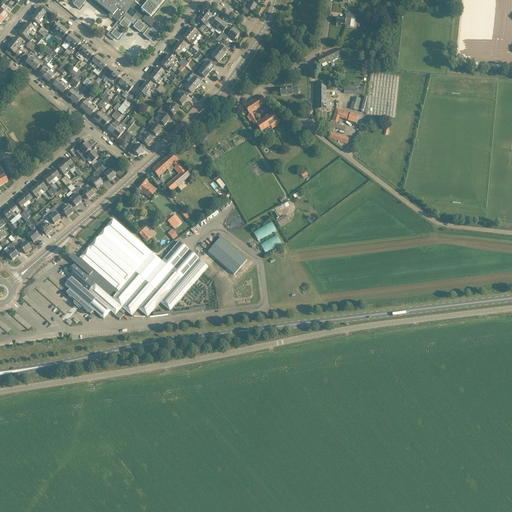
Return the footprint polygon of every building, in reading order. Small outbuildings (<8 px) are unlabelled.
[(74,0),(72,2),(74,4),(73,5),(79,10),(86,0),(93,0),(112,16),(111,18),(117,23),(107,35),(114,41),(116,38),(117,40),(123,33),(122,32),(124,29),(125,30),(131,24),(134,26),(133,27),(140,33),(141,32),(144,35),(143,36),(150,41),(157,33),(152,28),(156,23),(150,18),(164,0),(74,0)] [(256,6),(252,4),(250,3),(249,6),(245,5),(243,7),(252,13),(256,6)] [(39,9),(35,14),(41,19),(44,16),(46,18),(48,16),(39,9)] [(208,25),(214,18),(212,19),(210,17),(211,17),(205,12),(198,20),(206,27),(208,25)] [(31,19),(35,22),(40,26),(42,24),(39,22),(41,19),(35,14),(31,19)] [(336,24),(345,25),(344,26),(350,27),(352,19),(353,19),(354,15),(346,14),(345,18),(346,18),(346,20),(337,18),(336,24)] [(210,30),(211,28),(215,32),(217,29),(222,23),(216,19),(215,21),(213,19),(214,18),(208,25),(206,27),(207,27),(210,30)] [(222,23),(217,29),(221,33),(220,35),(219,35),(222,38),(228,31),(227,32),(225,30),(227,28),(222,23)] [(27,24),(23,28),(32,36),(34,33),(36,31),(31,27),(27,24)] [(50,33),(53,35),(55,37),(63,28),(58,24),(54,28),(50,33)] [(29,34),(32,36),(23,28),(19,33),(23,37),(28,41),(28,40),(30,42),(32,40),(27,36),(29,34)] [(63,28),(55,37),(58,34),(60,36),(58,39),(60,41),(64,36),(68,32),(63,28)] [(191,28),(187,33),(195,40),(197,37),(199,35),(195,31),(191,28)] [(228,31),(222,38),(225,35),(228,38),(230,36),(235,40),(239,34),(233,29),(230,32),(228,31)] [(196,40),(195,40),(187,33),(183,38),(187,41),(191,45),(192,45),(196,40)] [(67,50),(76,39),(71,35),(68,39),(63,44),(66,46),(68,48),(67,50)] [(11,43),(20,50),(24,46),(15,38),(11,43)] [(76,39),(67,50),(72,54),(73,52),(77,47),(81,43),(76,39)] [(176,46),(184,53),(186,50),(187,51),(189,49),(184,45),(180,41),(176,46)] [(20,50),(11,43),(7,48),(16,55),(20,50)] [(216,52),(222,58),(227,53),(226,52),(228,49),(228,50),(228,49),(223,45),(221,44),(219,46),(220,47),(216,52)] [(84,46),(77,55),(75,57),(80,61),(89,50),(84,46)] [(180,58),(182,56),(184,53),(176,46),(172,51),(176,54),(180,58)] [(343,56),(341,49),(334,52),(317,59),(320,66),(327,63),(327,64),(337,60),(337,58),(343,56)] [(82,63),(84,61),(86,63),(94,54),(89,50),(80,61),(82,63)] [(222,58),(216,52),(212,57),(209,54),(206,58),(215,65),(217,62),(218,63),(222,58)] [(30,67),(37,58),(35,56),(33,54),(25,63),(30,67)] [(165,60),(174,67),(176,65),(175,64),(177,61),(173,58),(169,55),(165,60)] [(92,67),(94,65),(97,67),(102,61),(97,57),(90,66),(92,67)] [(43,62),(40,60),(37,58),(30,67),(35,71),(43,62)] [(212,67),(215,65),(206,58),(203,61),(206,64),(203,68),(209,73),(214,68),(212,67)] [(169,71),(171,69),(172,70),(174,67),(165,60),(161,65),(165,68),(169,71)] [(97,72),(99,74),(100,74),(107,65),(102,61),(97,67),(100,69),(97,72)] [(44,78),(51,70),(48,67),(46,66),(42,71),(39,74),(44,78)] [(70,73),(75,77),(76,79),(81,73),(75,67),(70,73)] [(105,79),(108,81),(115,72),(110,68),(107,72),(101,78),(104,80),(105,79)] [(154,73),(162,80),(164,77),(166,75),(162,71),(158,68),(154,73)] [(196,69),(193,73),(201,80),(203,78),(205,79),(209,73),(203,68),(199,72),(196,69)] [(56,74),(54,72),(51,70),(44,78),(49,83),(52,79),(56,74)] [(115,72),(108,81),(113,85),(117,80),(120,76),(115,72)] [(343,72),(343,78),(346,78),(346,81),(352,81),(352,72),(343,72)] [(150,78),(154,81),(158,85),(160,82),(162,80),(154,73),(150,78)] [(193,73),(191,76),(193,78),(189,83),(196,89),(200,84),(199,83),(201,80),(193,73)] [(366,115),(395,117),(398,77),(394,84),(391,82),(391,80),(389,79),(389,77),(387,81),(390,83),(386,83),(386,80),(384,79),(385,78),(387,78),(387,75),(370,74),(368,97),(363,97),(362,110),(366,110),(366,115)] [(58,90),(63,83),(60,81),(62,79),(60,77),(56,82),(53,86),(58,90)] [(78,80),(76,79),(75,77),(69,83),(73,86),(78,80)] [(116,87),(118,89),(121,92),(128,83),(123,79),(116,87)] [(92,80),(91,82),(86,87),(89,89),(95,82),(92,80)] [(89,89),(91,91),(94,93),(93,91),(98,85),(95,82),(89,89)] [(143,87),(149,91),(151,89),(153,91),(155,88),(151,85),(147,82),(143,87)] [(68,84),(66,86),(63,83),(58,90),(63,94),(66,90),(70,85),(68,84)] [(128,83),(121,92),(123,94),(122,96),(124,98),(133,87),(128,83)] [(185,88),(184,87),(182,90),(188,96),(190,93),(191,94),(196,89),(189,83),(185,88)] [(317,84),(317,97),(330,97),(330,93),(327,93),(327,84),(322,84),(317,84)] [(139,91),(143,95),(147,98),(149,96),(147,94),(149,91),(143,87),(139,91)] [(66,97),(71,101),(79,92),(74,88),(66,97)] [(164,93),(158,88),(156,91),(163,96),(165,94),(164,93)] [(281,96),(292,96),(292,95),(298,95),(300,93),(300,90),(298,88),(292,89),(292,88),(280,89),(281,96)] [(186,98),(188,96),(182,90),(180,89),(177,93),(180,95),(176,100),(178,102),(182,106),(187,99),(186,98)] [(79,97),(77,95),(79,93),(79,92),(71,101),(76,105),(83,97),(81,95),(79,97)] [(127,99),(130,102),(136,95),(132,92),(127,99)] [(105,102),(108,105),(109,106),(112,102),(108,99),(110,97),(107,95),(103,100),(105,102)] [(248,115),(248,116),(246,117),(249,122),(252,121),(255,125),(260,132),(267,127),(269,130),(271,128),(271,129),(280,124),(272,113),(258,123),(251,113),(266,103),(261,96),(244,107),(249,114),(248,115)] [(330,110),(330,97),(317,97),(317,110),(322,110),(330,110)] [(167,111),(169,113),(173,116),(178,110),(174,106),(176,104),(177,105),(177,104),(170,98),(166,103),(170,107),(167,111)] [(80,108),(85,112),(92,104),(87,100),(80,108)] [(352,103),(350,109),(358,111),(359,105),(352,103)] [(97,108),(95,106),(92,104),(85,112),(90,117),(97,108)] [(158,121),(161,123),(164,126),(170,120),(165,116),(167,114),(168,115),(168,114),(161,108),(157,113),(162,117),(158,121)] [(337,109),(333,122),(331,121),(328,131),(331,132),(334,133),(337,123),(338,123),(340,118),(357,123),(359,116),(337,109)] [(94,120),(99,124),(106,115),(101,111),(94,120)] [(109,117),(106,115),(99,124),(104,128),(111,119),(109,117)] [(135,122),(133,119),(125,129),(127,131),(135,122)] [(160,125),(156,121),(153,119),(149,123),(153,127),(150,131),(152,133),(156,136),(161,130),(157,126),(158,124),(159,125),(160,125)] [(108,131),(112,135),(120,126),(117,123),(117,124),(115,122),(108,131)] [(123,128),(120,126),(112,135),(117,139),(125,130),(123,129),(123,128)] [(154,137),(146,131),(144,129),(140,133),(145,137),(141,141),(147,146),(152,140),(148,136),(150,134),(154,137)] [(347,145),(347,144),(349,139),(334,133),(331,132),(329,138),(336,141),(336,140),(346,144),(347,145)] [(131,139),(133,141),(131,143),(133,145),(129,149),(138,157),(144,150),(139,147),(141,144),(133,137),(131,139)] [(89,151),(91,149),(86,144),(80,149),(84,153),(80,156),(82,159),(86,156),(84,154),(89,151)] [(91,163),(91,164),(93,166),(97,162),(95,160),(98,158),(93,152),(91,154),(89,151),(84,154),(86,156),(82,159),(84,162),(88,159),(91,163)] [(166,186),(171,193),(190,176),(171,154),(152,171),(158,178),(173,164),(176,167),(174,168),(179,175),(166,186)] [(75,169),(73,168),(75,167),(71,163),(68,159),(63,163),(69,171),(72,174),(76,171),(75,169)] [(115,177),(111,171),(112,170),(109,167),(103,172),(100,168),(104,165),(100,160),(97,162),(93,166),(92,167),(96,171),(103,179),(105,177),(109,182),(115,177)] [(64,175),(67,173),(69,171),(63,163),(57,168),(61,171),(64,175)] [(76,171),(80,175),(81,177),(84,174),(78,167),(75,169),(76,171)] [(54,170),(49,175),(53,180),(56,177),(59,180),(61,179),(57,174),(54,170)] [(308,175),(305,170),(300,172),(300,173),(303,178),(308,175)] [(93,174),(96,178),(92,182),(91,182),(96,189),(102,184),(100,181),(103,179),(96,171),(93,174)] [(51,182),(53,180),(49,175),(44,179),(47,183),(50,187),(53,185),(51,182)] [(66,176),(64,178),(70,186),(73,184),(66,176)] [(70,186),(64,178),(61,180),(67,188),(70,186)] [(216,182),(222,189),(225,186),(219,179),(216,182)] [(137,188),(141,191),(140,193),(142,194),(143,193),(150,198),(156,189),(148,183),(144,180),(137,188)] [(40,192),(42,190),(44,192),(47,190),(44,186),(40,182),(35,187),(40,192)] [(84,192),(82,190),(79,186),(75,189),(82,197),(84,195),(88,200),(94,195),(89,189),(90,188),(87,185),(84,188),(86,191),(84,192)] [(37,199),(39,197),(37,194),(40,192),(35,187),(30,191),(33,195),(37,199)] [(75,189),(74,187),(72,189),(74,191),(72,192),(73,194),(68,198),(70,200),(75,207),(81,202),(79,199),(82,197),(75,189)] [(53,188),(50,190),(56,197),(59,195),(53,188)] [(56,197),(50,190),(47,192),(52,198),(55,196),(56,197)] [(22,198),(26,203),(29,201),(31,204),(33,202),(30,198),(27,194),(22,198)] [(17,203),(20,206),(23,210),(26,208),(23,206),(26,203),(22,198),(17,203)] [(63,210),(61,208),(58,204),(54,207),(61,215),(63,213),(67,218),(73,213),(68,206),(63,210)] [(18,216),(17,215),(20,213),(16,209),(13,205),(8,210),(15,218),(18,216)] [(54,207),(51,210),(45,215),(49,220),(49,219),(54,225),(60,220),(58,217),(61,215),(54,207)] [(269,211),(271,215),(274,220),(279,217),(276,211),(275,212),(273,209),(269,211)] [(9,222),(12,220),(15,218),(8,210),(3,214),(6,218),(9,222)] [(184,210),(181,213),(186,219),(189,217),(184,210)] [(28,219),(23,213),(20,216),(26,223),(29,221),(28,219)] [(175,215),(167,221),(174,230),(182,223),(175,215)] [(71,277),(64,284),(69,289),(66,292),(91,314),(94,311),(103,319),(110,311),(115,316),(118,312),(119,311),(122,308),(126,312),(131,316),(138,309),(147,317),(160,303),(170,312),(170,311),(208,268),(198,259),(179,242),(162,262),(152,253),(113,219),(90,246),(78,260),(72,254),(72,261),(75,264),(73,265),(69,270),(68,271),(71,274),(69,276),(70,276),(71,277)] [(38,224),(37,222),(33,225),(40,233),(42,231),(46,236),(52,231),(43,220),(38,224)] [(278,225),(280,228),(289,223),(287,220),(278,225)] [(259,242),(276,232),(270,221),(252,232),(259,242)] [(33,225),(32,223),(29,226),(31,227),(29,228),(33,232),(28,236),(33,243),(39,238),(37,235),(40,233),(33,225)] [(149,229),(148,229),(145,225),(137,232),(141,236),(146,242),(151,237),(146,232),(149,229)] [(178,236),(175,233),(172,230),(167,234),(170,237),(173,240),(178,236)] [(260,244),(266,255),(282,245),(276,235),(260,244)] [(246,260),(220,238),(208,252),(234,275),(246,260)] [(15,241),(12,243),(19,251),(21,249),(25,254),(31,249),(28,245),(26,242),(24,240),(23,240),(21,242),(19,243),(16,240),(15,241)] [(12,243),(10,245),(7,248),(4,250),(7,254),(12,261),(18,255),(16,253),(19,251),(12,243)]
